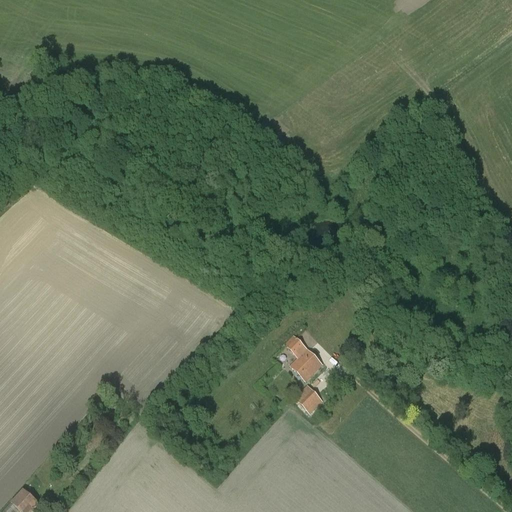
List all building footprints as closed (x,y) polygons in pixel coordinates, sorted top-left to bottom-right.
[(298,361),(290,369),(304,384),(321,367),(293,338),(283,348),(298,361)] [(322,404),(315,397),(307,388),(293,401),(309,416),(322,404)] [(76,470),(69,479),(74,483),(81,474),(76,470)] [(28,486),(37,494),(44,485),(36,478),(28,486)] [(6,511),(31,511),(37,506),(23,493),(6,511)]
